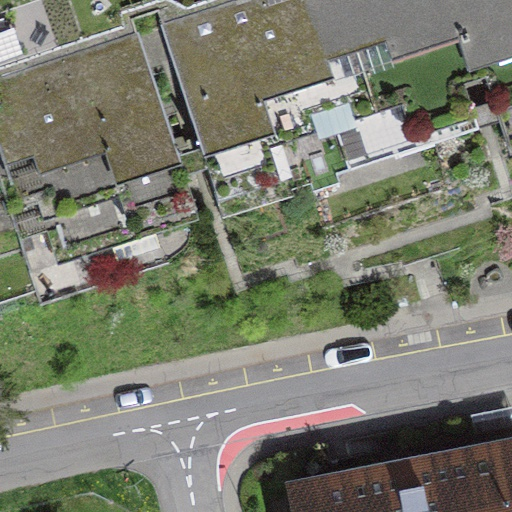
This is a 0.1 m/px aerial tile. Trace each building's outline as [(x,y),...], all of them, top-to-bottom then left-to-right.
[(446,29),(436,0),(237,0),(160,25),(188,112),(277,83),(401,44),(446,29)] [(511,0),(436,0),(464,85),(485,79),(511,69),(511,0)] [(478,129),(446,29),(401,44),(428,127),(433,144),(478,129)] [(0,109),(0,123),(152,76),(138,33),(0,76),(0,101),(2,109),(0,109)] [(331,159),(428,127),(401,44),(277,83),(307,174),(312,191),(338,183),(331,159)] [(511,69),(485,79),(496,113),(509,152),(510,155),(511,154),(511,69)] [(172,141),(152,76),(0,123),(0,184),(3,194),(172,141)] [(277,83),(188,112),(218,203),(307,174),(277,83)] [(197,221),(172,141),(3,194),(17,239),(44,230),(50,249),(148,218),(153,234),(197,221)] [(511,161),(510,155),(509,152),(207,248),(220,290),(306,276),(302,263),(442,218),(451,247),(511,227),(511,161)] [(511,511),(511,449),(289,493),(292,511),(511,511)]
